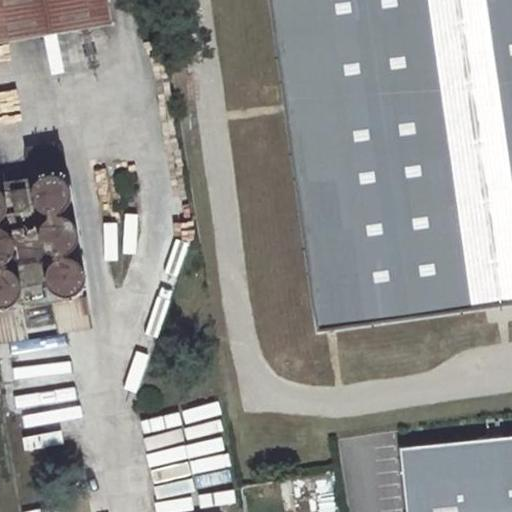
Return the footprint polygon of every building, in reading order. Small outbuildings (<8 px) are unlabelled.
[(0,0),(0,42),(112,23),(107,0),(0,0)] [(511,0),(271,0),(319,335),(511,307),(511,0)] [(22,152),(27,181),(29,192),(34,184),(41,179),(49,178),(57,181),(63,186),(56,146),(22,152)] [(33,211),(40,216),(48,217),(56,215),(63,210),(66,204),(67,195),(66,190),(63,186),(57,181),(49,178),(41,179),(34,184),(29,192),(28,196),(29,204),(33,211)] [(40,225),(35,233),(33,241),(35,249),(40,255),(48,259),(56,260),(64,257),(70,252),(74,244),(73,237),(73,233),(70,228),(63,222),(55,220),(47,221),(40,225)] [(0,233),(0,268),(7,263),(10,256),(11,248),(8,241),(3,235),(0,233)] [(41,290),(45,296),(51,301),(60,303),(68,301),(75,296),(79,290),(80,284),(80,279),(77,272),(72,266),(64,263),(56,263),(48,267),(42,273),(40,281),(41,290)] [(1,273),(0,272),(0,311),(5,310),(12,306),(16,299),(17,289),(14,281),(8,275),(1,273)] [(51,301),(45,296),(46,305),(51,335),(85,330),(79,290),(75,296),(68,301),(60,303),(51,301)] [(511,511),(511,438),(405,449),(410,511),(511,511)] [(334,511),(328,475),(311,478),(316,511),(334,511)]
